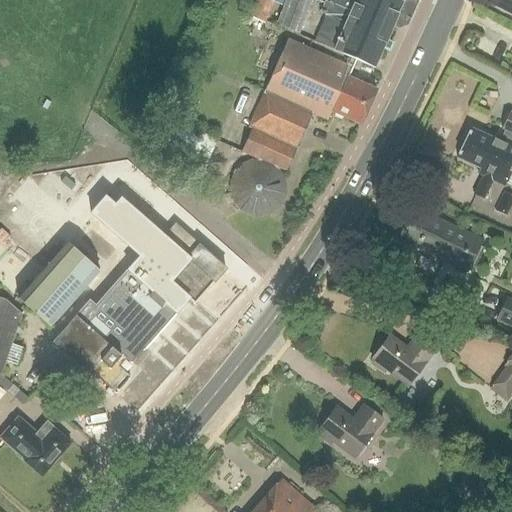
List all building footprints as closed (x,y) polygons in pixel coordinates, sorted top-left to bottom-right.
[(274,5),(263,0),(255,0),(247,17),(264,26),(274,5)] [(286,0),(277,25),(299,34),(312,0),(286,0)] [(317,38),(337,46),(336,50),(349,55),(348,56),(358,60),(375,68),(392,27),(399,30),(408,26),(417,6),(414,0),(328,0),(324,10),(328,13),(317,38)] [(511,0),(495,0),(502,3),(499,8),(511,14),(511,0)] [(358,60),(348,56),(345,63),(290,39),(251,127),(255,129),(245,151),(261,160),(255,161),(251,163),(245,165),(242,168),(238,172),(234,179),(233,187),(233,194),(234,198),(237,205),(240,209),(244,213),(251,216),(256,218),(263,217),(270,216),(275,213),(280,209),(284,203),(287,195),(287,189),(286,183),(284,176),(278,168),(286,172),(312,115),(328,122),(333,112),(361,126),(363,120),(366,119),(369,114),(368,111),(377,92),(350,79),(358,60)] [(505,132),(502,139),(496,136),(494,140),(472,129),(463,147),(482,156),(485,157),(488,151),(491,153),(511,163),(511,114),(510,114),(502,130),(505,132)] [(177,121),(170,142),(211,156),(218,135),(177,121)] [(463,147),(458,158),(480,169),(478,173),(483,175),(474,194),(483,198),(492,181),(505,187),(511,171),(511,163),(491,153),(488,151),(485,157),(463,147)] [(505,216),(511,203),(511,197),(506,194),(496,211),(505,216)] [(55,323),(51,327),(61,336),(55,343),(91,375),(95,372),(118,392),(133,376),(122,367),(129,359),(134,363),(173,321),(173,320),(192,300),(197,304),(227,271),(177,227),(166,238),(122,200),(115,207),(105,198),(90,215),(139,258),(108,293),(103,289),(65,331),(56,322),(55,323)] [(466,272),(481,242),(413,209),(398,240),(466,272)] [(35,243),(51,232),(37,213),(21,225),(35,243)] [(68,245),(19,301),(42,321),(50,328),(51,327),(55,323),(56,322),(78,297),(94,279),(99,272),(68,245)] [(1,299),(0,298),(0,373),(0,374),(2,374),(6,362),(17,365),(23,348),(12,345),(22,315),(5,303),(1,299)] [(511,300),(507,298),(497,320),(511,327),(511,300)] [(411,387),(439,349),(420,335),(412,345),(416,348),(413,353),(392,337),(375,360),(377,362),(375,365),(387,374),(390,371),(411,387)] [(505,367),(490,389),(508,402),(511,395),(511,353),(503,366),(505,367)] [(0,374),(0,384),(7,391),(13,385),(0,374)] [(20,392),(15,398),(24,406),(29,400),(20,392)] [(357,459),(385,421),(366,407),(358,417),(362,420),(359,425),(339,409),(322,432),(324,433),(321,437),(334,446),(336,443),(357,459)] [(1,441),(15,452),(14,454),(22,461),(23,460),(43,476),(72,443),(48,423),(39,434),(21,418),(1,441)] [(319,511),(284,481),(255,511),(319,511)] [(495,485),(474,487),(475,503),(496,502),(495,485)]
